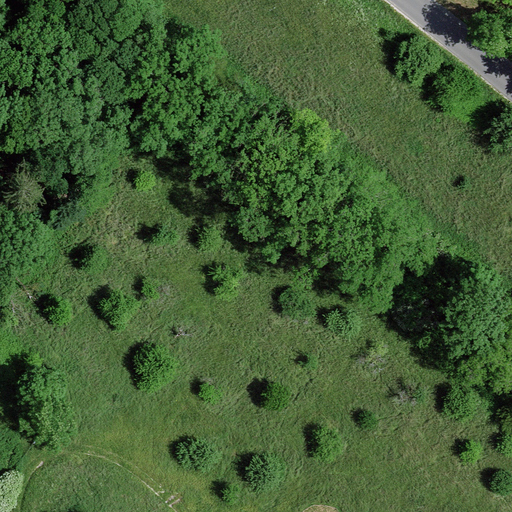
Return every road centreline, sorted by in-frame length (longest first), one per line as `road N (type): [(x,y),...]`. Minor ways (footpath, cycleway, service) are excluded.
road 1 (track): [(14,511),(20,483),(40,459),(80,437),(145,453),(184,480),(203,511)]
road 2 (tertiary): [(406,0),(511,87)]
